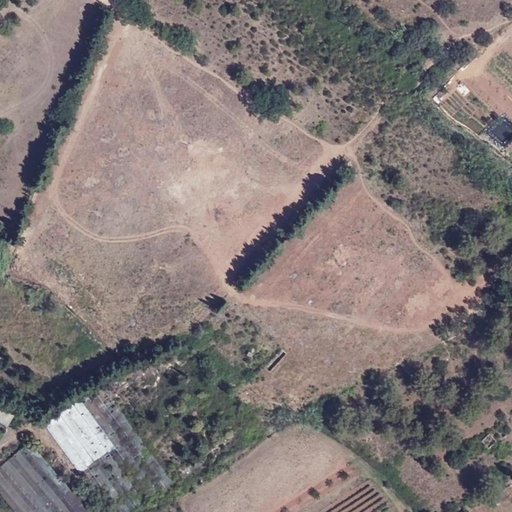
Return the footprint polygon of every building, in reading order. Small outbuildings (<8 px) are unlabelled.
[(162,379),(154,370),(146,377),(145,377),(153,386),(162,379)] [(46,422),(110,511),(130,511),(172,482),(104,389),(91,399),(86,393),(46,422)] [(0,420),(8,426),(16,412),(0,402),(0,420)] [(482,441),(490,449),(497,441),(490,433),(482,441)] [(0,466),(0,493),(16,511),(89,511),(30,441),(0,466)]
